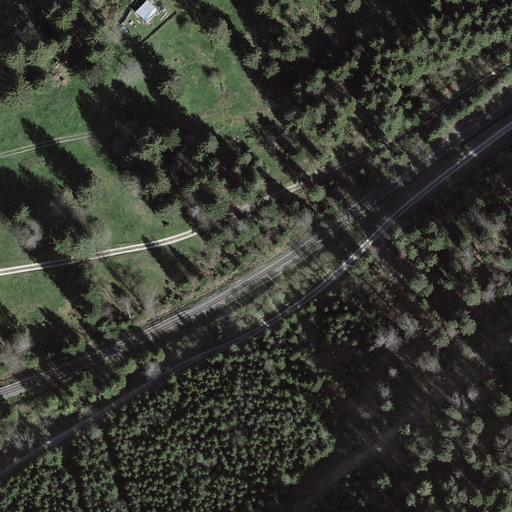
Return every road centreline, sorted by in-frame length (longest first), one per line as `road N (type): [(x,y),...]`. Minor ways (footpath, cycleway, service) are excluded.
road 1 (track): [(511,130),(417,199),(353,268),(280,319),(0,473)]
road 2 (track): [(511,71),(357,163),(196,235),(0,275)]
